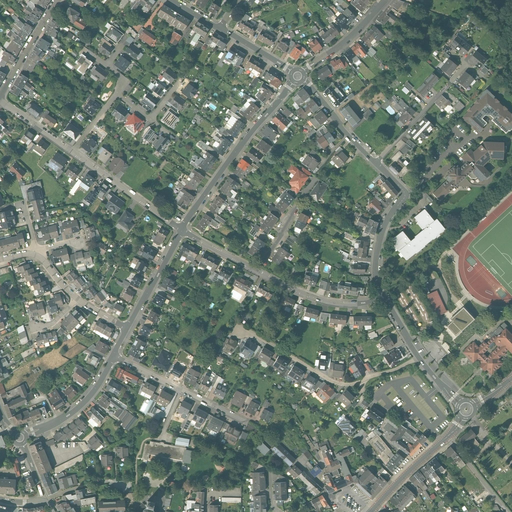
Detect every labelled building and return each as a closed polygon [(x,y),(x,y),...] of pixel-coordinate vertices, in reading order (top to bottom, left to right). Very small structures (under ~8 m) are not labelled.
[(48,3),(43,0),(37,0),(39,1),(37,5),(45,9),(48,3)] [(138,0),(135,4),(134,6),(131,10),(134,12),(137,9),(136,8),(140,4),(141,5),(141,6),(143,7),(141,9),(147,13),(155,3),(152,0),(138,0)] [(207,0),(198,0),(196,4),(203,8),(207,0)] [(397,0),(393,0),(388,6),(392,9),(393,8),(399,1),(397,0)] [(360,1),(354,7),(360,13),(366,6),(360,1)] [(213,4),(212,3),(208,11),(215,15),(219,8),(213,4)] [(177,14),(163,5),(157,15),(171,24),(177,14)] [(392,9),(388,6),(383,12),(386,15),(392,9)] [(43,13),(35,8),(33,12),(28,8),(27,9),(26,10),(31,14),(39,19),(43,13)] [(71,10),(68,8),(66,12),(67,13),(64,18),(83,29),(86,24),(82,22),(83,20),(77,17),(78,14),(77,13),(71,10)] [(355,18),(347,9),(342,15),(350,23),(355,18)] [(39,19),(31,14),(26,10),(24,12),(23,12),(29,17),(28,18),(27,17),(25,18),(31,21),(36,24),(39,19)] [(383,12),(376,21),(379,24),(386,15),(383,12)] [(27,17),(22,13),(19,16),(26,22),(29,24),(31,21),(25,18),(27,17)] [(190,22),(177,14),(171,24),(184,31),(190,22)] [(342,15),(341,15),(338,18),(337,17),(335,20),(340,24),(339,25),(340,27),(341,26),(344,29),(350,23),(342,15)] [(244,17),(238,27),(245,31),(250,23),(245,21),(247,19),(244,17)] [(60,25),(52,20),(48,26),(56,31),(57,30),(60,25)] [(24,26),(19,21),(16,25),(18,27),(21,30),(29,35),(33,28),(25,23),(24,26)] [(201,25),(197,22),(192,30),(194,32),(192,36),(194,37),(201,25)] [(254,26),(250,23),(245,31),(252,36),(258,25),(255,24),(254,26)] [(209,30),(201,25),(194,37),(192,41),(196,43),(200,37),(201,36),(204,38),(209,30)] [(339,34),(331,25),(328,27),(330,29),(327,32),(333,39),(339,34)] [(56,31),(48,26),(44,33),(54,39),(56,35),(55,34),(57,31),(56,31)] [(112,26),(104,36),(105,36),(109,40),(116,45),(124,35),(117,30),(112,26)] [(29,35),(21,30),(18,27),(16,30),(17,30),(20,32),(20,33),(19,33),(18,36),(26,41),(29,35)] [(129,27),(125,32),(134,40),(137,35),(135,33),(133,31),(131,29),(129,27)] [(378,32),(374,27),(368,34),(373,39),(377,43),(383,36),(379,33),(380,32),(379,31),(378,32)] [(269,35),(264,32),(266,30),(263,28),(257,39),(264,43),(269,35)] [(70,33),(62,29),(61,30),(59,29),(59,30),(58,30),(57,30),(56,31),(66,37),(67,37),(70,33)] [(137,35),(134,40),(137,42),(139,38),(144,30),(141,29),(137,35)] [(26,41),(18,36),(12,30),(8,36),(11,38),(12,36),(16,39),(14,41),(22,47),(26,41)] [(155,38),(144,30),(139,38),(150,45),(153,41),(154,40),(155,38)] [(182,35),(174,31),(168,41),(175,46),(182,35)] [(333,39),(327,32),(325,34),(322,31),(318,34),(326,44),(333,39)] [(221,37),(214,33),(212,37),(211,36),(210,38),(211,38),(211,39),(210,41),(208,43),(211,45),(212,42),(216,45),(221,37)] [(373,39),(368,34),(361,40),(369,48),(372,46),(369,44),(373,39)] [(273,38),(269,35),(264,43),(271,47),(277,37),(275,35),(273,38)] [(452,42),(449,45),(454,48),(461,40),(456,36),(452,42)] [(221,37),(216,45),(221,47),(219,49),(222,51),(228,41),(221,37)] [(50,44),(41,38),(36,47),(45,54),(47,55),(49,53),(45,51),(50,44)] [(108,42),(103,39),(101,41),(104,44),(110,48),(112,45),(108,42)] [(318,44),(315,39),(315,40),(308,45),(315,54),(317,52),(317,53),(320,51),(322,49),(318,44)] [(461,40),(454,48),(459,52),(466,44),(461,40)] [(13,41),(9,48),(10,48),(8,52),(16,57),(22,47),(14,41),(13,41)] [(288,46),(281,42),(278,47),(279,47),(277,50),(284,54),(288,46)] [(104,44),(99,50),(102,52),(102,53),(104,55),(105,54),(107,56),(112,50),(110,48),(104,44)] [(357,44),(350,49),(356,56),(362,51),(357,44)] [(466,44),(459,52),(463,56),(471,48),(466,44)] [(133,47),(131,45),(124,53),(135,61),(141,53),(138,51),(136,49),(133,47)] [(302,48),(297,45),(293,50),(290,55),(290,56),(296,60),(301,53),(300,52),(302,48)] [(83,46),(78,54),(81,56),(82,55),(83,57),(88,50),(83,46)] [(45,54),(36,47),(29,58),(35,63),(36,64),(38,62),(45,54)] [(227,54),(224,59),(231,63),(234,59),(238,51),(231,47),(227,54)] [(356,56),(350,49),(343,55),(351,64),(353,62),(354,64),(359,60),(356,56)] [(16,57),(8,52),(6,51),(3,55),(4,56),(2,59),(4,60),(8,62),(12,65),(16,57)] [(245,55),(238,51),(234,59),(238,61),(236,65),(238,66),(245,55)] [(446,54),(445,52),(443,55),(448,59),(452,62),(454,60),(446,54)] [(475,52),(468,60),(474,65),(481,56),(475,52)] [(83,57),(82,55),(81,56),(76,63),(81,66),(78,70),(80,72),(83,74),(88,68),(88,69),(92,63),(89,61),(89,60),(86,58),(85,58),(83,57)] [(124,59),(121,56),(114,65),(123,72),(130,63),(124,59)] [(481,56),(474,65),(479,69),(486,61),(481,56)] [(35,63),(29,58),(23,68),(31,73),(34,67),(33,66),(35,63)] [(250,58),(244,68),(247,70),(248,67),(252,70),(257,62),(250,58)] [(452,62),(448,59),(444,64),(453,71),(457,66),(452,62)] [(337,62),(335,60),(330,63),(330,64),(335,71),(343,65),(340,61),(339,60),(337,62)] [(264,66),(257,62),(252,70),(251,72),(254,74),(254,75),(257,78),(264,66)] [(330,64),(317,73),(321,80),(331,73),(331,74),(335,71),(330,64)] [(453,71),(444,64),(440,69),(449,76),(453,71)] [(238,66),(235,71),(232,76),(235,78),(238,72),(241,68),(238,66)] [(107,73),(98,67),(97,68),(93,74),(101,81),(107,73)] [(488,70),(484,67),(480,71),(485,75),(488,70)] [(177,76),(168,69),(162,76),(163,77),(170,82),(171,83),(177,76)] [(277,74),(269,69),(267,73),(265,77),(272,81),(276,75),(277,74)] [(474,79),(465,72),(461,77),(469,84),(474,79)] [(20,74),(17,80),(24,84),(28,87),(29,84),(26,82),(28,79),(20,74)] [(416,91),(422,97),(428,91),(429,91),(433,86),(439,79),(432,74),(426,81),(425,81),(423,84),(416,91)] [(276,75),(272,81),(271,82),(270,83),(277,88),(281,82),(282,81),(282,79),(281,78),(280,77),(276,75)] [(170,82),(163,77),(161,81),(167,86),(170,82)] [(469,84),(461,77),(457,82),(465,89),(469,84)] [(24,84),(17,80),(13,85),(21,90),(23,87),(27,90),(28,87),(24,84)] [(158,83),(155,81),(153,84),(155,85),(151,90),(161,97),(163,94),(164,95),(165,93),(164,93),(167,89),(165,88),(158,83)] [(404,85),(410,91),(413,87),(408,81),(404,85)] [(277,88),(270,83),(268,85),(275,91),(277,88)] [(196,90),(188,84),(182,93),(189,99),(191,96),(193,97),(195,94),(194,93),(196,90)] [(21,90),(13,85),(10,91),(19,97),(19,95),(18,95),(20,93),(26,97),(27,95),(21,90)] [(333,85),(325,93),(331,99),(337,94),(339,92),(333,85)] [(401,90),(407,95),(410,91),(404,86),(401,90)] [(264,91),(257,99),(262,103),(263,104),(273,94),(267,88),(264,91)] [(297,94),(297,95),(292,99),(295,103),(306,93),(303,89),(297,94)] [(476,104),(471,109),(470,109),(468,111),(469,112),(463,118),(466,120),(465,121),(468,124),(469,123),(471,125),(474,128),(473,129),(475,131),(476,130),(479,133),(482,129),(479,126),(480,124),(483,127),(486,123),(482,119),(484,116),(490,116),(493,118),(491,120),(497,126),(496,127),(499,129),(500,128),(505,134),(508,131),(509,131),(511,128),(511,114),(511,115),(505,110),(506,109),(504,107),(503,108),(497,103),(498,102),(496,100),(495,101),(492,98),(493,97),(486,91),(480,98),(481,99),(478,101),(477,101),(475,103),(476,104)] [(306,93),(295,103),(297,106),(299,104),(300,105),(301,104),(300,103),(303,101),(304,102),(309,97),(306,93)] [(152,99),(146,95),(145,94),(143,98),(144,98),(141,102),(144,105),(149,109),(151,110),(155,105),(154,104),(156,102),(152,99)] [(337,94),(331,99),(336,106),(342,101),(337,94)] [(178,98),(176,96),(170,103),(173,105),(173,106),(176,108),(179,110),(184,103),(183,102),(178,98)] [(436,101),(434,104),(439,108),(441,107),(444,109),(447,105),(445,102),(446,101),(441,96),(439,98),(436,101)] [(89,102),(84,108),(89,113),(89,114),(91,115),(92,115),(93,115),(99,107),(93,102),(90,100),(89,102)] [(312,100),(306,105),(307,106),(303,110),(305,113),(315,104),(312,100)] [(453,106),(459,112),(465,106),(459,100),(453,106)] [(42,111),(32,103),(30,103),(29,105),(30,106),(31,107),(28,111),(37,118),(38,117),(42,112),(42,111)] [(250,105),(247,109),(254,115),(259,109),(252,103),(250,105)] [(411,116),(403,109),(397,103),(395,105),(392,107),(400,115),(399,115),(401,116),(398,119),(403,124),(411,116)] [(315,104),(305,113),(304,113),(306,115),(311,111),(313,113),(318,108),(315,104)] [(127,113),(118,106),(112,114),(121,121),(122,120),(127,113)] [(352,112),(347,106),(340,111),(345,117),(348,122),(349,122),(353,127),(360,121),(355,115),(353,112),(352,112)] [(409,108),(407,109),(404,107),(403,108),(403,109),(411,116),(414,113),(409,108)] [(177,113),(170,108),(165,113),(166,114),(168,111),(175,116),(177,113)] [(292,113),(286,108),(282,113),(287,118),(292,113)] [(301,108),(296,113),(300,118),(304,113),(305,113),(303,110),(301,108)] [(243,113),(242,115),(248,121),(254,115),(247,109),(243,113)] [(49,112),(46,110),(44,113),(41,117),(44,120),(47,115),(49,112)] [(369,110),(362,116),(365,121),(372,114),(369,110)] [(166,114),(161,121),(170,128),(178,118),(175,116),(168,111),(166,114)] [(321,111),(315,116),(316,117),(312,120),(311,119),(309,121),(312,125),(324,115),(321,111)] [(285,120),(278,114),(275,117),(285,127),(288,124),(289,123),(285,120)] [(57,122),(47,115),(44,120),(43,121),(52,128),(57,122)] [(142,122),(133,115),(125,126),(128,128),(131,128),(135,131),(136,130),(141,123),(142,122)] [(324,115),(312,125),(315,129),(327,119),(324,115)] [(285,127),(275,117),(272,121),(279,127),(282,130),(285,127)] [(414,130),(409,135),(417,143),(421,138),(422,139),(428,133),(427,132),(432,126),(424,118),(417,127),(414,130)] [(244,125),(237,120),(235,123),(232,127),(240,132),(244,125)] [(141,123),(136,130),(139,132),(144,125),(141,123)] [(80,132),(70,124),(64,132),(74,139),(78,134),(80,132)] [(141,135),(141,139),(145,140),(148,142),(149,141),(150,142),(155,135),(155,134),(155,133),(152,130),(149,126),(146,128),(143,131),(141,135)] [(273,130),(268,126),(265,130),(274,138),(277,134),(273,130)] [(229,131),(228,133),(235,138),(240,132),(232,127),(229,131)] [(313,129),(307,136),(309,139),(316,132),(313,129)] [(274,138),(265,130),(261,133),(267,138),(271,141),(272,141),(274,138)] [(329,133),(325,135),(322,130),(321,131),(320,130),(319,131),(328,144),(334,140),(329,133)] [(35,137),(27,131),(20,140),(28,145),(28,146),(31,142),(35,137)] [(328,144),(319,131),(318,131),(319,133),(317,134),(321,138),(317,141),(322,148),(328,144)] [(226,139),(222,136),(220,140),(222,141),(220,144),(227,150),(232,143),(226,139)] [(154,146),(154,147),(157,149),(156,150),(160,153),(169,141),(165,138),(164,139),(161,137),(158,141),(154,146)] [(36,146),(34,149),(38,152),(38,151),(42,154),(48,146),(40,140),(36,146)] [(90,140),(88,144),(85,142),(85,143),(83,143),(81,146),(82,147),(84,149),(86,149),(87,150),(87,152),(88,152),(90,152),(96,145),(96,143),(92,140),(90,140)] [(204,150),(208,145),(201,140),(197,145),(204,150)] [(270,146),(261,140),(258,144),(259,145),(257,148),(265,153),(270,146)] [(415,145),(409,140),(406,144),(412,149),(415,145)] [(478,148),(473,153),(470,150),(461,157),(466,163),(459,169),(457,166),(455,168),(454,166),(450,170),(447,173),(448,175),(444,178),(447,181),(432,194),(439,201),(467,175),(471,178),(476,179),(477,178),(480,181),(489,173),(482,166),(490,159),(502,159),(503,143),(484,143),(480,146),(478,148)] [(217,148),(215,151),(222,156),(227,150),(220,144),(217,148)] [(406,144),(398,151),(402,155),(402,156),(408,150),(410,152),(412,149),(406,144)] [(111,154),(102,147),(97,153),(100,156),(98,159),(103,163),(104,164),(108,158),(111,154)] [(262,157),(250,149),(246,155),(257,163),(258,163),(262,157)] [(338,154),(332,160),(335,164),(345,155),(341,151),(338,154)] [(398,151),(391,159),(394,162),(388,168),(391,171),(394,174),(396,176),(400,171),(402,173),(404,175),(409,170),(398,159),(402,155),(398,151)] [(57,153),(50,163),(56,167),(54,170),(58,173),(60,171),(67,161),(57,153)] [(207,157),(204,161),(212,166),(216,159),(209,154),(207,157)] [(309,155),(308,155),(305,159),(316,167),(319,162),(313,158),(309,155)] [(345,155),(335,164),(339,168),(345,162),(348,159),(348,158),(345,155)] [(108,158),(104,164),(103,163),(102,164),(106,166),(111,160),(108,158)] [(120,162),(117,159),(114,159),(111,164),(110,164),(109,165),(109,167),(110,168),(109,169),(111,170),(112,169),(114,171),(114,172),(116,173),(118,173),(120,171),(123,166),(120,164),(120,162)] [(316,167),(305,159),(302,164),(312,171),(316,167)] [(242,160),(237,166),(245,171),(247,167),(250,169),(252,167),(242,160)] [(212,166),(204,161),(201,165),(200,167),(207,172),(212,166)] [(123,166),(120,171),(124,174),(129,167),(125,163),(123,166)] [(16,168),(14,166),(10,170),(19,179),(25,174),(18,167),(16,168)] [(245,171),(237,166),(233,173),(243,180),(244,177),(242,175),(245,171)] [(71,167),(65,174),(70,178),(71,177),(75,179),(80,172),(75,168),(74,169),(71,167)] [(300,172),(295,168),(289,176),(292,178),(290,181),(290,182),(288,185),(292,187),(297,191),(299,189),(301,185),(301,186),(305,181),(304,181),(307,178),(302,175),(304,173),(301,171),(300,172)] [(310,173),(303,168),(301,171),(304,173),(302,175),(307,178),(310,173)] [(194,174),(191,179),(199,184),(203,177),(196,172),(194,174)] [(95,180),(87,174),(82,182),(81,182),(82,182),(80,185),(87,191),(95,180)] [(239,185),(229,178),(225,184),(232,189),(234,186),(237,187),(239,185)] [(189,183),(187,185),(189,186),(194,190),(199,184),(191,179),(189,183)] [(73,188),(69,193),(72,196),(80,185),(82,182),(81,182),(82,182),(79,180),(73,188)] [(383,183),(381,184),(387,191),(385,192),(386,194),(388,192),(393,188),(386,180),(385,181),(383,183)] [(40,182),(31,184),(33,190),(39,188),(39,189),(42,188),(40,182)] [(102,183),(96,191),(98,193),(99,194),(100,193),(103,195),(105,193),(108,188),(109,188),(102,183)] [(232,189),(225,184),(220,191),(229,197),(230,198),(230,197),(231,198),(232,197),(233,198),(237,193),(235,192),(236,192),(232,189)] [(318,184),(309,196),(317,201),(325,189),(320,185),(318,184)] [(33,190),(27,191),(30,202),(41,199),(39,189),(39,188),(33,190)] [(285,191),(285,190),(284,191),(281,188),(278,192),(281,195),(278,198),(288,206),(294,199),(292,198),(287,193),(285,191)] [(290,189),(287,188),(285,191),(287,193),(292,198),(296,194),(295,193),(290,189)] [(393,188),(388,192),(391,195),(388,199),(391,202),(398,194),(393,188)] [(193,197),(183,190),(182,192),(184,194),(181,198),(189,203),(193,197)] [(91,194),(89,193),(83,199),(86,201),(87,202),(89,204),(90,204),(91,205),(95,199),(94,198),(98,193),(96,191),(95,191),(93,193),(91,194)] [(114,195),(109,192),(107,195),(105,197),(110,200),(113,196),(114,195)] [(113,196),(110,200),(106,206),(113,211),(111,213),(114,215),(118,211),(123,204),(119,201),(119,199),(117,198),(116,198),(113,196)] [(225,201),(218,197),(213,203),(220,208),(225,201)] [(189,203),(181,198),(178,202),(176,200),(174,203),(184,210),(189,203)] [(288,206),(278,198),(276,200),(278,202),(275,206),(282,212),(288,206)] [(41,199),(30,202),(30,205),(32,204),(33,208),(43,205),(41,199)] [(373,201),(368,205),(371,208),(368,211),(373,215),(375,212),(375,211),(377,213),(378,211),(379,212),(380,210),(381,208),(378,205),(373,200),(373,201)] [(220,208),(213,203),(209,210),(216,214),(220,208)] [(275,206),(274,207),(271,204),(268,207),(273,211),(279,215),(282,212),(275,206)] [(43,205),(33,208),(34,211),(32,211),(33,214),(44,211),(43,205)] [(359,211),(354,208),(351,215),(356,218),(359,211)] [(434,221),(424,209),(414,217),(416,219),(416,218),(418,221),(417,222),(417,223),(418,222),(421,225),(420,226),(422,229),(424,228),(424,229),(420,233),(416,235),(414,237),(415,238),(410,242),(402,232),(392,239),(394,241),(395,240),(397,243),(394,245),(406,260),(412,255),(415,252),(415,253),(418,251),(418,250),(421,247),(421,248),(424,246),(423,245),(425,243),(426,243),(430,241),(429,240),(432,238),(433,239),(436,236),(435,235),(438,233),(438,234),(440,232),(439,231),(442,229),(443,230),(444,229),(436,219),(434,221)] [(0,213),(0,228),(0,230),(16,226),(12,211),(2,213),(0,213)] [(44,211),(33,214),(34,220),(41,218),(46,217),(44,211)] [(125,211),(117,222),(129,231),(133,225),(129,222),(133,217),(125,211)] [(278,219),(270,213),(267,218),(268,218),(266,221),(272,226),(278,219)] [(308,217),(301,213),(297,220),(305,224),(308,217)] [(219,224),(205,215),(201,221),(207,226),(209,227),(211,225),(216,228),(219,224)] [(377,223),(369,219),(367,223),(366,222),(366,221),(359,218),(358,221),(375,229),(377,223)] [(297,220),(294,226),(295,227),(295,228),(293,231),(299,234),(301,231),(301,230),(302,230),(305,224),(297,220)] [(77,221),(69,223),(72,233),(79,231),(79,229),(77,222),(77,221)] [(207,226),(201,221),(196,228),(203,232),(207,226)] [(266,221),(264,224),(263,223),(260,227),(260,228),(268,233),(272,226),(266,221)] [(375,229),(358,221),(356,224),(363,227),(364,226),(366,227),(364,231),(374,236),(375,229)] [(69,223),(62,224),(64,233),(64,235),(72,233),(69,223)] [(56,226),(48,228),(51,239),(59,237),(58,234),(56,227),(56,226)] [(93,227),(85,229),(87,240),(90,239),(95,238),(95,237),(93,227)] [(48,228),(40,230),(41,231),(38,232),(40,240),(43,240),(43,241),(51,239),(48,228)] [(160,229),(154,240),(161,243),(162,243),(167,233),(160,229)] [(354,237),(345,232),(343,236),(352,240),(354,237)] [(22,234),(16,235),(17,237),(19,245),(25,244),(24,242),(23,236),(22,234)] [(297,239),(290,234),(288,237),(295,243),(297,239)] [(17,237),(11,238),(14,249),(19,247),(19,245),(17,237)] [(295,243),(288,237),(285,242),(291,246),(296,249),(299,245),(295,243)] [(11,238),(5,240),(8,250),(14,249),(11,238)] [(265,243),(257,238),(254,243),(255,243),(253,246),(260,251),(265,243)] [(368,242),(356,240),(355,243),(358,244),(357,249),(366,250),(368,242)] [(100,243),(94,244),(96,252),(98,252),(100,253),(101,256),(104,255),(108,247),(103,244),(100,243)] [(185,243),(179,254),(182,255),(183,252),(187,255),(192,247),(185,243)] [(260,251),(253,246),(251,250),(250,249),(248,253),(255,258),(260,251)] [(149,249),(145,247),(143,250),(141,249),(138,254),(146,258),(145,259),(146,259),(147,258),(151,261),(155,253),(156,253),(149,249)] [(199,251),(192,247),(187,255),(185,259),(192,263),(195,259),(199,251)] [(287,253),(280,248),(276,254),(282,259),(287,253)] [(67,249),(59,251),(62,262),(69,260),(68,256),(67,249)] [(366,250),(357,249),(357,253),(353,253),(353,256),(365,258),(366,250)] [(59,251),(52,253),(52,256),(54,262),(54,263),(62,262),(59,251)] [(82,252),(74,254),(76,260),(77,265),(84,263),(82,254),(82,252)] [(82,254),(84,263),(85,265),(92,263),(91,258),(90,252),(82,254)] [(203,257),(202,257),(200,259),(201,259),(198,266),(205,270),(207,266),(207,265),(212,258),(205,254),(203,257)] [(276,254),(271,259),(278,264),(282,259),(276,254)] [(148,266),(134,258),(131,262),(137,265),(134,269),(142,274),(145,269),(146,269),(148,266)] [(212,258),(207,265),(207,266),(212,268),(210,271),(212,272),(213,273),(213,272),(219,262),(212,258)] [(26,265),(20,267),(17,268),(19,273),(21,272),(30,269),(28,264),(26,265)] [(364,265),(353,265),(353,273),(364,274),(364,265)] [(30,269),(21,272),(23,278),(25,277),(25,276),(34,274),(34,273),(32,268),(30,269)] [(231,273),(222,268),(218,275),(227,280),(231,273)] [(71,273),(66,276),(71,284),(73,282),(78,278),(73,271),(71,273)] [(34,274),(25,276),(25,277),(27,282),(29,281),(38,278),(36,273),(34,273),(34,274)] [(311,276),(305,274),(302,282),(308,284),(311,276)] [(130,284),(137,288),(141,280),(134,276),(130,284)] [(317,278),(311,276),(308,284),(314,286),(317,278)] [(38,278),(29,281),(31,286),(33,285),(42,282),(40,277),(38,278)] [(78,278),(73,282),(78,289),(81,287),(85,284),(80,277),(78,278)] [(247,282),(238,277),(234,285),(246,292),(251,283),(247,281),(247,282)] [(173,282),(166,278),(161,286),(169,290),(172,291),(175,285),(173,283),(173,282)] [(42,282),(33,285),(35,290),(37,290),(37,289),(46,287),(46,286),(44,281),(42,282)] [(122,284),(118,281),(116,284),(126,290),(127,289),(127,290),(128,287),(122,284)] [(267,288),(260,284),(256,291),(263,295),(267,288)] [(344,285),(338,285),(338,287),(331,286),(331,292),(343,294),(344,285)] [(358,287),(344,285),(343,294),(357,296),(357,293),(358,287)] [(46,287),(37,289),(37,290),(39,295),(44,293),(49,291),(50,291),(48,286),(46,286),(46,287)] [(89,288),(85,292),(90,299),(93,297),(97,294),(91,287),(89,288)] [(263,295),(261,299),(267,303),(269,300),(274,291),(267,288),(263,295)] [(127,290),(127,289),(126,290),(122,297),(126,299),(126,298),(130,301),(134,294),(127,290)] [(437,291),(435,292),(444,313),(446,312),(437,291)] [(97,294),(93,297),(98,304),(100,303),(105,299),(99,292),(97,294)] [(444,313),(435,292),(427,296),(439,321),(442,319),(440,315),(444,313)] [(166,299),(157,294),(153,302),(161,307),(166,299)] [(60,295),(53,297),(54,300),(57,307),(63,306),(63,303),(61,297),(60,295)] [(289,299),(283,296),(280,304),(286,306),(289,299)] [(295,301),(289,299),(286,306),(291,309),(295,301)] [(54,300),(48,302),(51,312),(51,313),(57,311),(57,307),(54,300)] [(36,305),(38,315),(38,316),(45,314),(43,308),(42,303),(36,305)] [(35,304),(29,306),(29,309),(31,315),(32,317),(38,315),(36,305),(35,304)] [(124,309),(116,304),(113,310),(112,312),(120,316),(124,309)] [(450,320),(454,324),(453,326),(450,324),(447,327),(456,337),(476,319),(463,306),(458,311),(458,312),(450,320)] [(312,309),(306,308),(304,316),(310,318),(312,309)] [(87,316),(80,309),(78,312),(84,317),(83,318),(85,319),(87,316)] [(318,311),(312,309),(310,318),(316,319),(318,311)] [(78,312),(76,310),(71,314),(79,322),(83,318),(84,317),(78,312)] [(159,315),(151,311),(147,319),(153,322),(155,323),(159,315)] [(79,322),(71,314),(66,319),(74,327),(79,322)] [(346,316),(336,315),(335,324),(345,325),(346,316)] [(74,327),(66,319),(61,324),(62,325),(66,329),(69,332),(74,327)] [(7,321),(0,322),(0,329),(8,326),(7,321)] [(105,325),(98,321),(96,323),(93,328),(94,329),(101,333),(105,325)] [(503,323),(493,334),(492,333),(488,336),(491,340),(486,344),(489,348),(490,348),(495,344),(498,347),(499,348),(502,344),(508,350),(511,354),(511,336),(505,329),(507,327),(503,323)] [(113,330),(105,325),(101,333),(109,337),(112,332),(113,330)] [(477,333),(481,338),(490,329),(486,325),(477,333)] [(144,326),(143,326),(139,333),(147,337),(151,329),(149,329),(144,326)] [(55,332),(47,334),(48,342),(49,342),(58,340),(55,332)] [(42,337),(36,339),(36,342),(37,346),(44,344),(44,343),(48,342),(47,334),(42,335),(42,337)] [(389,336),(380,342),(385,350),(385,351),(386,351),(394,346),(389,336)] [(145,343),(137,338),(132,346),(141,351),(143,352),(145,350),(145,347),(144,347),(145,343)] [(231,339),(230,339),(229,339),(228,340),(224,348),(224,349),(227,351),(231,351),(233,352),(237,344),(236,342),(234,341),(233,341),(231,340),(231,339)] [(246,341),(244,344),(243,344),(242,346),(243,347),(240,351),(241,352),(245,355),(252,342),(250,341),(248,342),(246,341)] [(109,347),(99,342),(95,350),(104,355),(109,347)] [(255,344),(252,342),(245,355),(249,357),(251,357),(253,353),(254,353),(255,352),(255,350),(257,347),(255,346),(255,344)] [(498,347),(487,358),(483,354),(489,348),(486,344),(484,342),(478,348),(474,343),(471,346),(471,345),(465,350),(466,351),(464,353),(474,363),(477,360),(481,364),(479,366),(482,369),(484,371),(486,369),(492,375),(500,367),(499,366),(502,364),(498,360),(502,355),(503,356),(504,355),(505,354),(504,353),(508,350),(502,344),(499,348),(498,347)] [(141,351),(132,346),(128,353),(128,354),(134,357),(137,359),(137,358),(141,351)] [(265,349),(263,348),(260,353),(257,358),(262,361),(269,350),(266,348),(265,349)] [(269,350),(262,361),(267,364),(270,359),(273,354),(271,353),(272,352),(269,350)] [(395,352),(389,356),(387,354),(383,355),(391,368),(398,364),(397,361),(402,358),(397,351),(395,352)] [(172,357),(161,352),(157,360),(155,366),(155,365),(165,370),(164,371),(168,364),(172,357)] [(91,354),(90,354),(90,355),(88,358),(91,360),(89,364),(95,367),(98,363),(98,364),(100,360),(91,354)] [(324,356),(321,355),(319,357),(318,366),(318,367),(320,369),(325,370),(326,369),(326,368),(327,359),(328,356),(327,355),(325,355),(324,356)] [(358,355),(351,359),(353,362),(349,365),(354,373),(352,374),(355,378),(364,373),(360,365),(357,360),(360,359),(358,355)] [(280,358),(278,357),(275,362),(272,367),(277,370),(284,359),(281,357),(280,358)] [(284,359),(277,370),(282,373),(285,368),(288,363),(286,362),(287,361),(284,359)] [(0,371),(1,371),(0,367),(2,367),(8,364),(7,361),(0,364),(0,371)] [(369,366),(368,363),(363,364),(368,372),(372,370),(371,369),(372,368),(370,365),(369,366)] [(184,370),(175,365),(171,373),(180,378),(184,370)] [(290,371),(287,376),(292,379),(299,368),(296,366),(295,367),(293,366),(290,371)] [(299,368),(292,379),(297,382),(300,377),(303,372),(301,371),(302,370),(299,368)] [(80,371),(77,369),(72,376),(83,384),(89,377),(80,371)] [(127,373),(119,369),(117,372),(118,372),(116,377),(123,381),(125,378),(131,381),(133,377),(127,373)] [(1,371),(0,371),(0,380),(8,376),(7,373),(5,374),(4,374),(3,374),(1,371)] [(190,371),(185,381),(194,386),(195,382),(200,373),(196,371),(195,373),(190,371)] [(206,374),(203,380),(199,389),(207,392),(210,386),(214,379),(211,378),(212,377),(206,374)] [(317,380),(309,375),(305,381),(303,382),(302,384),(302,385),(303,386),(305,386),(311,390),(312,389),(316,381),(317,380)] [(143,381),(133,376),(131,381),(140,387),(143,381)] [(122,387),(111,381),(106,389),(116,395),(119,391),(122,387)] [(321,384),(316,381),(312,389),(315,391),(318,388),(321,384)] [(156,388),(146,383),(142,391),(152,396),(153,394),(156,388)] [(21,397),(10,402),(12,407),(13,409),(30,401),(27,395),(25,390),(26,390),(25,388),(24,389),(23,385),(17,387),(21,397)] [(228,390),(217,385),(215,389),(213,393),(220,397),(220,398),(223,400),(228,390)] [(325,385),(322,388),(321,388),(320,389),(320,390),(317,393),(317,395),(320,398),(330,388),(329,386),(327,386),(325,385)] [(64,393),(64,394),(66,395),(70,400),(76,394),(70,387),(64,393)] [(330,388),(320,398),(324,402),(326,402),(329,399),(330,399),(331,397),(331,396),(334,393),(332,392),(332,390),(330,388)] [(341,395),(337,399),(342,403),(351,393),(348,391),(347,392),(346,390),(341,395)] [(55,398),(51,401),(53,404),(56,409),(57,408),(64,404),(59,397),(56,391),(55,392),(52,394),(55,398)] [(164,392),(162,391),(159,397),(157,400),(158,401),(168,406),(173,397),(164,392)] [(246,396),(237,391),(233,400),(233,401),(232,404),(240,408),(243,402),(246,396)] [(351,393),(342,403),(346,407),(350,403),(354,398),(353,396),(351,393)] [(104,394),(102,397),(103,398),(98,404),(105,409),(107,406),(109,402),(114,406),(116,403),(111,399),(111,400),(104,394)] [(183,401),(177,411),(183,414),(183,413),(187,415),(192,406),(188,404),(183,401)] [(251,401),(249,405),(246,412),(254,416),(256,411),(255,410),(258,405),(251,401)] [(363,401),(360,406),(365,409),(368,404),(363,401)] [(137,419),(116,403),(114,406),(118,409),(114,415),(123,422),(120,425),(128,431),(137,419)] [(371,403),(366,409),(370,411),(373,407),(375,405),(371,403)] [(12,407),(6,410),(9,418),(15,416),(13,409),(12,407)] [(373,407),(370,411),(368,414),(380,423),(385,416),(373,407)] [(95,409),(93,408),(87,414),(91,418),(95,423),(94,424),(96,426),(96,427),(98,427),(99,427),(100,426),(101,424),(100,423),(100,422),(104,418),(103,418),(99,413),(95,409)] [(197,409),(192,419),(193,420),(193,418),(197,420),(194,425),(199,428),(201,424),(202,424),(204,419),(207,414),(197,409)] [(272,413),(264,409),(260,418),(264,420),(263,420),(268,423),(272,413)] [(28,414),(29,415),(21,418),(23,423),(41,416),(38,410),(28,414)] [(27,411),(15,416),(9,418),(16,426),(23,423),(21,418),(29,415),(28,414),(27,411)] [(223,422),(213,417),(210,422),(207,428),(211,430),(209,434),(216,438),(221,428),(223,422)] [(79,418),(76,421),(76,420),(74,422),(81,430),(81,431),(87,426),(79,418)] [(95,423),(91,418),(88,422),(94,428),(96,426),(94,424),(95,423)] [(349,422),(345,418),(337,425),(349,436),(355,430),(348,423),(349,422)] [(405,431),(404,431),(398,428),(389,420),(390,420),(387,418),(385,421),(397,431),(396,432),(402,436),(414,443),(416,441),(413,438),(405,431)] [(188,419),(183,429),(187,431),(191,421),(188,419)] [(404,423),(402,426),(400,425),(398,428),(404,431),(405,431),(406,429),(407,428),(410,424),(406,420),(404,423)] [(81,430),(74,422),(70,425),(68,427),(75,434),(75,435),(81,430)] [(241,431),(229,425),(226,430),(222,439),(221,441),(221,442),(224,444),(225,443),(226,441),(228,439),(235,442),(237,438),(241,431)] [(68,426),(65,429),(64,429),(62,431),(68,438),(69,439),(75,435),(75,434),(68,427),(68,426)] [(410,431),(408,430),(408,429),(407,428),(406,429),(405,431),(413,438),(415,435),(410,431)] [(470,429),(457,440),(463,447),(470,455),(471,457),(481,448),(473,438),(476,436),(470,429)] [(62,431),(59,433),(59,432),(56,435),(60,439),(67,439),(68,438),(62,431)] [(396,432),(394,435),(390,432),(389,433),(386,438),(389,441),(397,446),(402,451),(406,446),(398,441),(402,436),(396,432)] [(415,435),(413,438),(416,441),(421,445),(423,442),(419,438),(420,437),(420,436),(417,433),(415,435)] [(391,452),(377,435),(368,442),(380,457),(379,457),(385,465),(389,461),(388,460),(389,459),(386,456),(391,452)] [(98,439),(95,436),(91,439),(98,447),(102,444),(98,439)] [(151,442),(150,442),(150,445),(145,444),(145,445),(142,459),(148,460),(149,453),(157,455),(158,450),(162,451),(161,456),(162,456),(170,457),(170,458),(170,457),(178,459),(183,460),(183,462),(189,463),(191,452),(185,450),(186,448),(185,448),(185,446),(188,447),(189,440),(176,437),(175,444),(176,445),(175,447),(151,442)] [(54,439),(46,442),(47,447),(55,444),(54,439)] [(98,447),(91,439),(87,442),(88,443),(92,448),(95,451),(98,447)] [(409,443),(406,446),(402,451),(410,457),(421,445),(416,441),(414,443),(412,445),(409,443)] [(40,442),(29,446),(32,454),(43,449),(40,442)] [(269,450),(262,443),(257,448),(264,455),(269,450)] [(289,455),(277,443),(272,449),(283,460),(290,466),(295,461),(289,455)] [(127,447),(117,448),(118,458),(127,457),(127,447)] [(441,455),(438,458),(445,466),(449,463),(450,462),(450,461),(457,455),(451,447),(447,450),(441,455)] [(43,449),(32,454),(40,475),(46,472),(51,470),(49,466),(50,466),(47,458),(46,458),(44,453),(43,449)] [(307,450),(303,454),(308,460),(312,457),(307,450)] [(317,453),(314,455),(316,458),(319,461),(323,457),(322,453),(320,450),(317,453)] [(332,463),(327,451),(322,453),(323,457),(327,468),(329,472),(340,468),(337,461),(334,462),(332,463)] [(385,465),(385,466),(392,472),(404,459),(397,453),(389,461),(385,465)] [(82,455),(54,469),(56,474),(84,460),(82,455)] [(111,455),(101,455),(102,466),(112,465),(111,455)] [(342,457),(337,460),(340,468),(344,477),(350,475),(342,457)] [(434,458),(428,463),(433,471),(438,467),(439,468),(438,469),(441,472),(444,470),(434,458)] [(433,471),(428,463),(420,470),(426,478),(428,476),(428,475),(431,472),(432,474),(431,475),(436,481),(439,479),(433,471)] [(291,468),(288,472),(295,479),(298,476),(302,473),(294,465),(291,468)] [(317,466),(310,472),(314,477),(321,471),(322,470),(320,467),(319,468),(317,466)] [(51,470),(46,472),(48,478),(56,474),(54,469),(52,470),(51,470)] [(362,475),(358,479),(357,478),(357,479),(353,482),(361,489),(365,485),(369,481),(371,478),(374,476),(367,470),(362,475)] [(307,475),(303,471),(302,473),(298,476),(307,485),(312,480),(307,475)] [(424,478),(418,471),(413,475),(420,483),(422,486),(423,485),(424,484),(423,483),(421,481),(424,478)] [(46,472),(40,475),(45,488),(51,485),(50,482),(48,478),(46,472)] [(450,475),(448,472),(445,475),(450,481),(453,478),(450,475)] [(332,481),(328,473),(325,474),(326,476),(324,477),(327,483),(332,481)] [(350,475),(344,477),(344,479),(344,480),(347,485),(353,482),(357,479),(355,476),(351,477),(350,475)] [(420,483),(413,475),(408,479),(413,484),(415,486),(417,484),(420,487),(422,486),(420,483)] [(30,477),(24,479),(26,485),(28,489),(35,486),(31,476),(30,477)] [(65,478),(58,480),(61,489),(72,486),(71,481),(70,476),(65,478)] [(380,476),(378,478),(379,479),(378,480),(374,476),(371,478),(382,488),(387,482),(380,476)] [(373,485),(372,486),(372,485),(370,487),(372,489),(370,491),(368,490),(368,489),(365,485),(361,489),(366,495),(372,499),(382,488),(371,478),(369,481),(373,485)] [(0,493),(14,494),(15,480),(0,479),(0,493)] [(316,484),(312,480),(307,485),(309,487),(311,489),(316,484)] [(336,484),(334,485),(337,490),(347,485),(344,480),(342,481),(341,481),(336,484)] [(332,481),(327,483),(327,485),(329,487),(332,486),(334,491),(337,490),(334,485),(332,481)] [(51,485),(45,488),(48,495),(57,492),(56,489),(54,484),(51,485)] [(322,489),(316,484),(311,489),(317,494),(322,489)] [(478,484),(471,491),(476,496),(483,490),(478,484)] [(329,487),(327,485),(324,487),(328,494),(334,491),(332,486),(329,487)] [(405,486),(399,492),(398,492),(396,493),(397,495),(395,496),(394,496),(393,497),(394,498),(390,500),(392,504),(394,503),(396,507),(397,506),(400,510),(402,509),(414,495),(405,486)] [(204,492),(197,492),(195,501),(195,502),(194,504),(203,505),(204,492)] [(328,505),(322,496),(318,498),(321,503),(324,508),(328,505)] [(83,499),(80,499),(81,505),(95,502),(95,497),(87,498),(83,499)] [(315,500),(311,502),(313,505),(314,507),(316,510),(319,509),(317,505),(315,500)] [(125,501),(98,503),(98,511),(119,511),(125,511),(125,507),(127,507),(126,503),(125,503),(125,501)] [(146,508),(143,510),(142,511),(153,511),(152,509),(152,507),(154,502),(147,501),(146,505),(146,507),(146,508)] [(67,502),(61,503),(57,506),(61,511),(66,511),(71,509),(67,502)]
